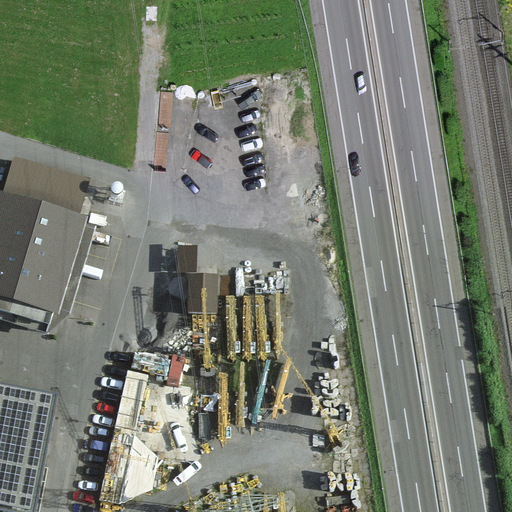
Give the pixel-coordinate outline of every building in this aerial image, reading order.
[(0,305),(57,322),(98,185),(9,158),(0,190),(0,305)] [(177,269),(196,270),(196,243),(178,243),(177,269)] [(188,272),(187,310),(219,311),(220,272),(188,272)] [(151,489),(159,446),(134,442),(146,372),(125,369),(103,498),(123,501),(126,484),(151,489)] [(0,511),(30,511),(45,446),(28,442),(34,415),(0,408),(0,511)]
